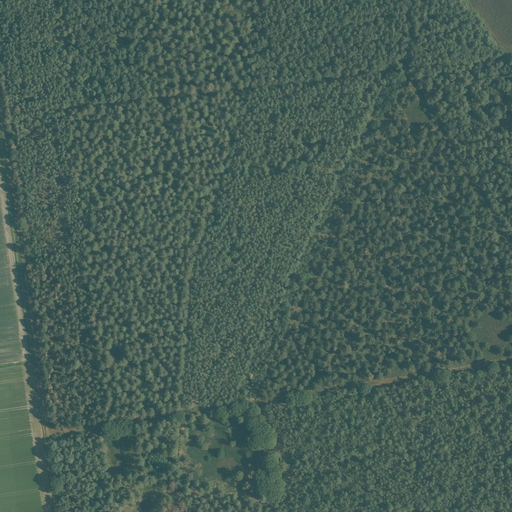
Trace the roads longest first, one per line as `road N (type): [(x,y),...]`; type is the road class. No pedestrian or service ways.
road 1 (track): [(58,511),(0,95)]
road 2 (track): [(408,71),(3,116)]
road 3 (track): [(411,75),(258,402)]
road 4 (track): [(258,402),(511,360)]
road 5 (track): [(49,429),(258,402)]
road 6 (track): [(511,244),(411,75)]
